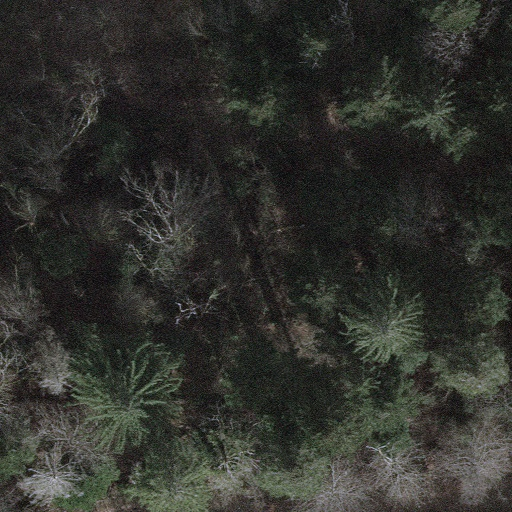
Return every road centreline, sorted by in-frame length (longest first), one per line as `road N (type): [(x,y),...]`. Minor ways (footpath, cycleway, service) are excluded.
road 1 (track): [(0,95),(248,126),(511,121)]
road 2 (track): [(511,482),(295,508),(115,511)]
